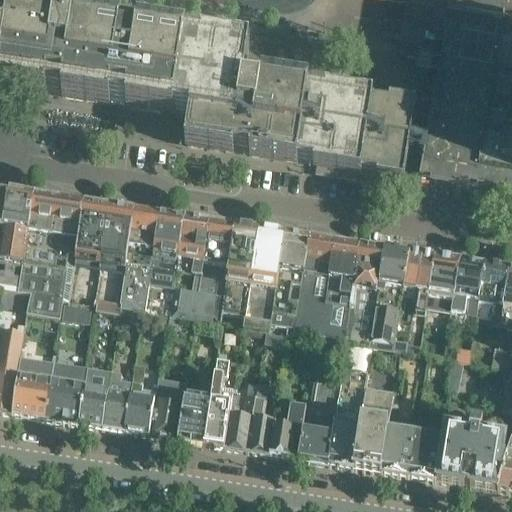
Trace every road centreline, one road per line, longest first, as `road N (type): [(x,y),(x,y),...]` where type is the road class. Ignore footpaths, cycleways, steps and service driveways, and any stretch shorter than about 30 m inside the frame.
road 1 (residential): [(446,240),(0,173)]
road 2 (residential): [(369,511),(0,454)]
